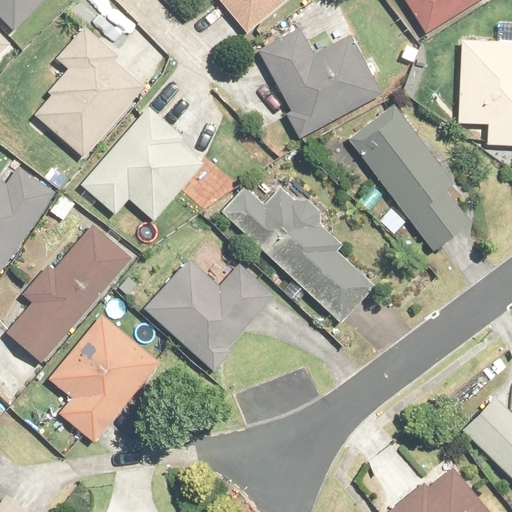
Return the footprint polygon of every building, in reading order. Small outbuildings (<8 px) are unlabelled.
[(0,0),(0,25),(6,32),(38,0),(0,0)] [(214,0),(246,35),(284,0),(214,0)] [(396,0),(419,35),(474,0),(396,0)] [(294,25),(250,50),(285,111),(279,115),(293,140),(378,92),(346,36),(311,55),(294,25)] [(142,84),(77,26),(49,58),(63,70),(42,94),(45,96),(29,114),(77,157),(142,84)] [(511,42),(455,39),(451,123),(483,125),(481,146),(511,147),(511,42)] [(201,156),(144,106),(74,187),(109,217),(123,201),(145,220),(201,156)] [(391,106),(344,140),(391,205),(376,217),(388,234),(403,223),(425,253),(463,224),(440,192),(449,185),(391,106)] [(0,182),(0,264),(49,188),(12,164),(0,182)] [(241,187),(216,214),(333,321),(369,281),(330,246),(339,236),(279,182),(259,204),(241,187)] [(13,297),(23,305),(0,333),(0,334),(40,366),(127,255),(87,224),(51,269),(41,261),(13,297)] [(213,281),(184,256),(137,308),(208,371),(227,349),(222,344),(266,294),(230,262),(213,281)] [(511,418),(487,394),(452,429),(511,487),(511,418)] [(421,480),(382,511),(486,511),(450,468),(427,487),(421,480)] [(0,511),(17,511),(0,497),(0,511)]
